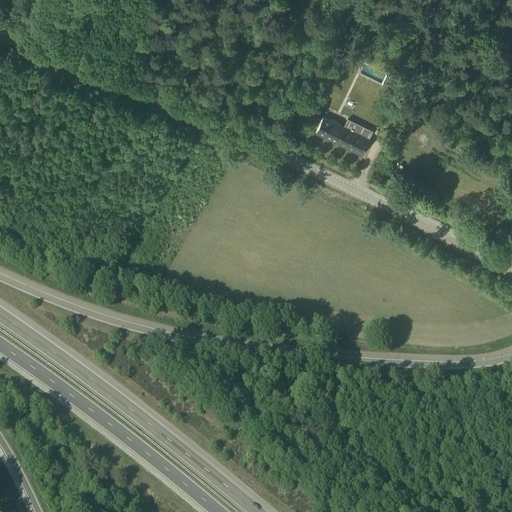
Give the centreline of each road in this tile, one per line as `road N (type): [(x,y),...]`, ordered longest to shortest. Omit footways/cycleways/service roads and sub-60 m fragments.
road 1 (unclassified): [(511,270),(138,86),(0,34)]
road 2 (trunk): [(511,357),(443,366),(222,348),(0,278)]
road 3 (trunk): [(252,511),(0,315)]
road 4 (trunk): [(0,346),(216,511)]
